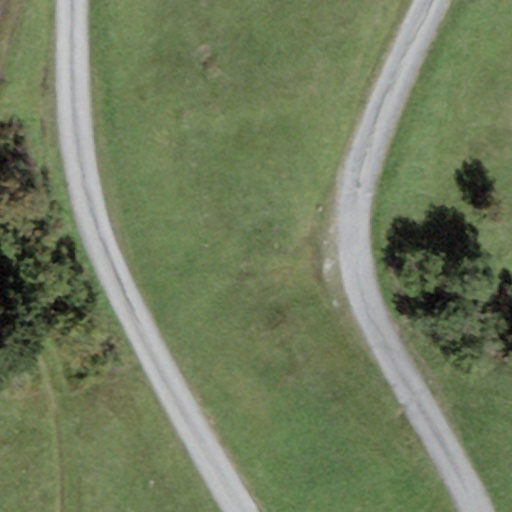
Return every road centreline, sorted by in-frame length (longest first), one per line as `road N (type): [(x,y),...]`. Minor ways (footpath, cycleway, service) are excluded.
road 1 (unclassified): [(475,511),(354,260),(369,162),(433,0)]
road 2 (unclassified): [(68,0),(77,163),(131,303),(241,511)]
